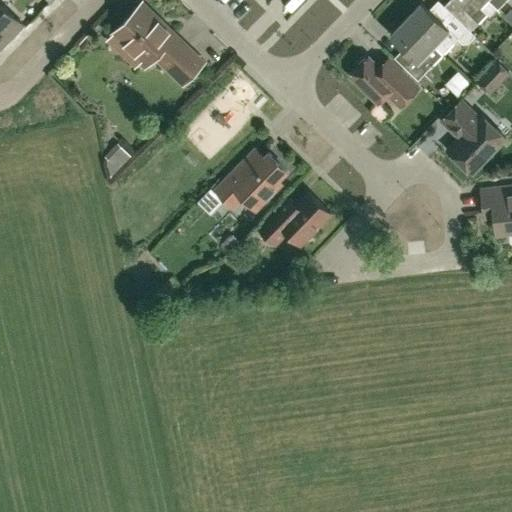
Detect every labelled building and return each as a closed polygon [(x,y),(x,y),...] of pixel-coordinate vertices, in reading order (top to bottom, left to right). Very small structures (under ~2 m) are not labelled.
[(497,9),(488,1),(487,0),(456,0),(461,5),(453,14),(468,28),(471,31),(479,22),(473,16),(481,8),(490,16),(497,9)] [(487,0),(488,1),(497,9),(505,0),(487,0)] [(0,2),(0,47),(23,25),(0,2)] [(406,19),(443,54),(462,34),(469,42),(475,35),(471,31),(468,28),(453,14),(451,11),(441,21),(422,2),(406,19)] [(145,65),(154,55),(183,83),(203,62),(142,3),(113,34),(145,65)] [(434,63),(443,54),(406,19),(390,35),(410,54),(401,63),(425,87),(434,77),(427,70),(434,63)] [(401,106),(419,87),(388,57),(378,66),(369,57),(367,59),(363,59),(358,64),(358,68),(351,76),(378,102),(387,93),(401,106)] [(511,72),(496,58),(476,79),(491,93),(511,72)] [(462,72),(449,85),(460,96),(473,84),(462,72)] [(472,172),(505,137),(482,115),(479,118),(461,100),(442,120),(460,137),(448,149),(472,172)] [(265,157),(256,148),(216,189),(234,207),(245,196),(256,207),(281,182),(278,178),(286,170),(269,153),(265,157)] [(110,164),(123,175),(136,161),(123,149),(110,164)] [(496,233),(511,230),(511,186),(481,190),(484,212),(494,211),(496,233)] [(212,192),(199,205),(212,218),(225,205),(212,192)] [(309,192),(297,205),(289,197),(259,228),(275,243),(287,231),(300,243),(330,212),(309,192)] [(172,295),(180,286),(169,277),(161,287),(172,295)]
